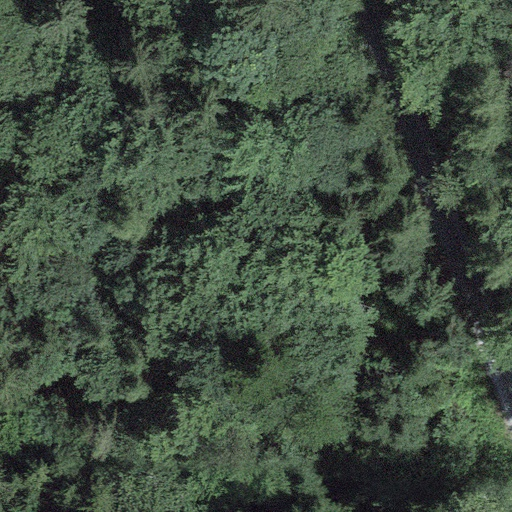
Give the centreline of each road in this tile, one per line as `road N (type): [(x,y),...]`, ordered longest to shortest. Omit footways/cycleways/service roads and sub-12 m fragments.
road 1 (track): [(511,389),(375,0)]
road 2 (track): [(0,406),(77,460),(122,511)]
